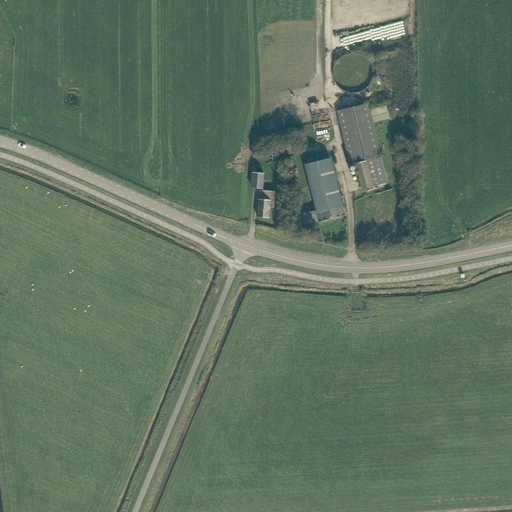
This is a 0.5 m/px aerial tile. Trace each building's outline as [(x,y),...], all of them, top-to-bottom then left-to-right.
[(333,71),(333,74),(333,77),(334,80),(335,83),(337,86),(339,88),(341,90),(344,92),(347,93),(350,94),(353,94),(356,94),(359,93),(362,92),(365,90),(367,88),(369,86),(371,83),(372,81),(373,78),(373,75),(373,71),(373,68),(372,66),(370,63),(368,60),(366,58),(364,56),(361,55),(358,54),(355,54),(352,53),(349,54),(346,55),(343,56),(340,58),(338,60),(336,63),(335,65),(334,68),(333,71)] [(369,104),(337,111),(349,162),(355,161),(362,190),(374,187),(388,183),(381,157),(376,159),(376,156),(381,155),(374,123),(392,119),(388,105),(371,110),(369,104)] [(316,210),(317,213),(343,207),(330,158),(305,165),(316,210)] [(252,172),(251,188),(264,189),(265,174),(252,172)] [(257,199),(256,217),(269,218),(270,206),(273,206),(274,192),(261,191),(261,200),(257,199)] [(345,216),(343,207),(317,213),(316,210),(303,214),(306,225),(319,222),(319,223),(345,216)]
